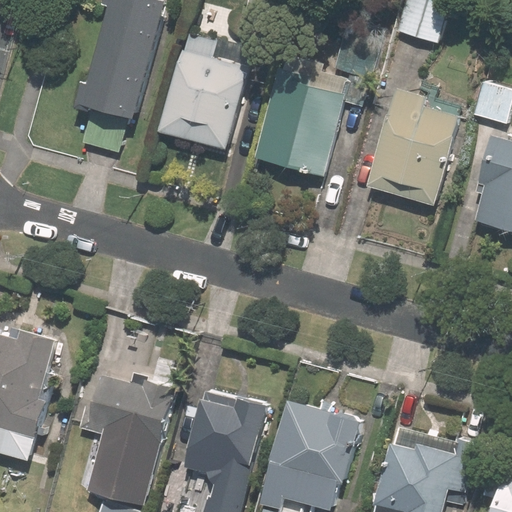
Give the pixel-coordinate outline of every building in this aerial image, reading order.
[(121,0),(124,1),(101,76),(95,74),(88,94),(145,111),(178,0),(121,0)] [(256,0),(254,16),(292,21),(294,0),(256,0)] [(449,38),(456,0),(413,0),(408,30),(449,38)] [(170,124),(238,146),(266,45),(234,35),(241,13),(209,3),(170,124)] [(363,73),(295,53),(268,150),(335,169),(363,73)] [(511,82),(494,79),(486,111),(511,117),(511,82)] [(375,184),(437,201),(460,115),(421,104),(423,94),(404,88),(396,116),(394,116),(375,184)] [(511,139),(497,135),(484,182),(491,184),(482,218),(511,226),(511,139)] [(0,447),(30,456),(46,401),(42,400),(58,340),(26,331),(24,341),(0,334),(0,447)] [(129,430),(163,440),(178,388),(150,380),(148,387),(108,375),(98,410),(89,407),(84,426),(116,435),(115,438),(126,441),(129,430)] [(213,393),(194,464),(214,470),(220,484),(212,511),(242,511),(256,464),(251,463),(267,404),(244,398),(242,401),(213,393)] [(286,492),(332,505),(340,476),(346,477),(361,425),(334,417),(335,413),(292,401),(276,457),(281,458),(269,499),(283,503),(286,492)] [(443,511),(447,497),(462,501),(478,443),(462,439),(461,444),(404,428),(399,446),(396,445),(380,502),(384,503),(381,511),(443,511)] [(118,485),(147,493),(154,465),(126,457),(118,485)] [(511,470),(495,466),(487,493),(506,498),(511,475),(511,470)] [(511,511),(511,475),(506,498),(501,511),(511,511)] [(108,501),(104,511),(141,511),(142,510),(108,501)]
